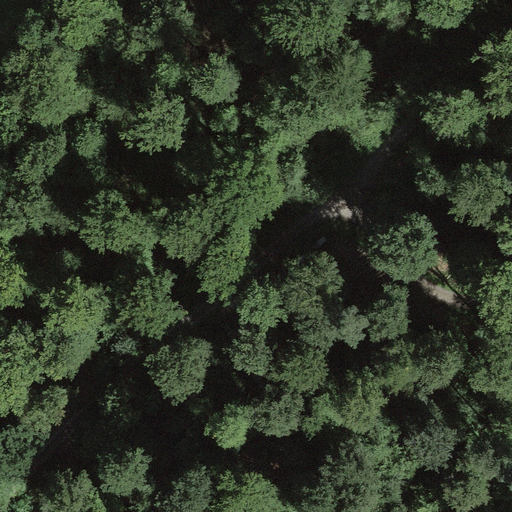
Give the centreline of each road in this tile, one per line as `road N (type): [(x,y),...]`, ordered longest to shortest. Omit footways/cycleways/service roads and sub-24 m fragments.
road 1 (track): [(0,498),(82,405),(511,31)]
road 2 (track): [(511,305),(447,298),(387,247),(345,182)]
